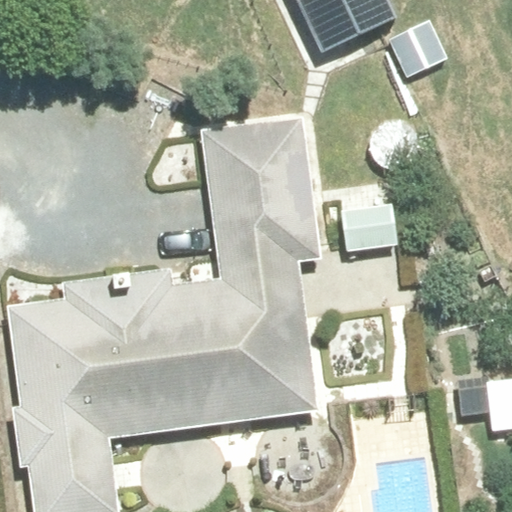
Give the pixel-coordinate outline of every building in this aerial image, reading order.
[(394,0),(300,0),(323,46),(399,8),(394,0)] [(453,20),(412,41),(431,77),(471,56),(453,20)] [(365,143),(365,149),(365,154),(367,160),(369,165),(372,170),(377,174),(381,177),(386,180),(392,181),(398,182),(403,181),(409,180),(414,177),(419,174),(423,170),(426,165),(428,160),(430,154),(430,149),(430,143),(428,138),(426,132),(423,128),(419,124),(414,120),(409,118),(403,117),(398,116),(392,116),(386,118),(381,120),(377,124),(373,128),(369,132),(367,138),(365,143)] [(225,286),(9,312),(32,511),(123,511),(115,443),(326,418),(308,267),(324,265),(307,119),(206,132),(225,286)] [(396,198),(339,208),(349,263),(406,252),(396,198)]
